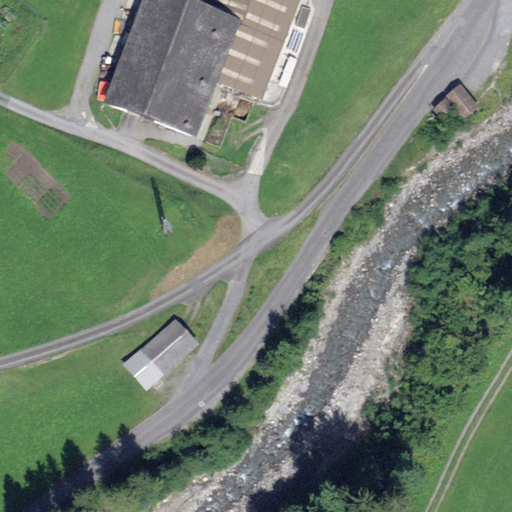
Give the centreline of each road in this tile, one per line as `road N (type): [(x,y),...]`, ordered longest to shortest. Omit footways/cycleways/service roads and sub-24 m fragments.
road 1 (unclassified): [(486,0),(234,358),(183,408),(37,511)]
road 2 (track): [(511,358),(430,511)]
